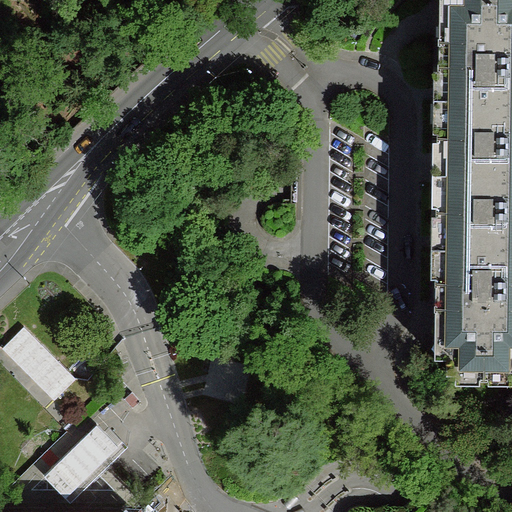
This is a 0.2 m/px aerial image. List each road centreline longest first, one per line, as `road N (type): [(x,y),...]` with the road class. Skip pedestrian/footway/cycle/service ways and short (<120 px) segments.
road 1 (secondary): [(44,203),(258,0)]
road 2 (residential): [(155,364),(129,297),(44,203)]
